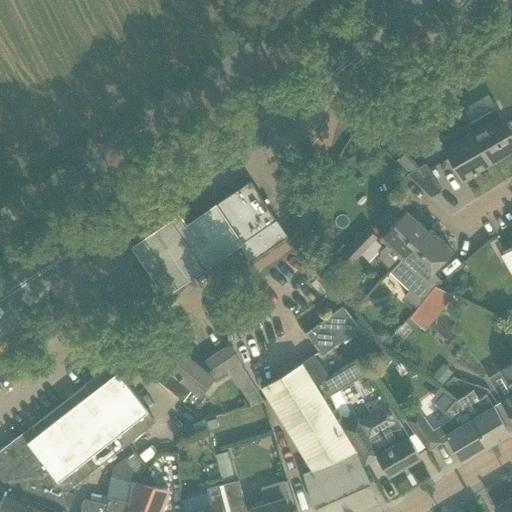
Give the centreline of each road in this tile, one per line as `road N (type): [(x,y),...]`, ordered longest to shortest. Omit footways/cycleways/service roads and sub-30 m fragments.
road 1 (secondary): [(1,297),(335,74)]
road 2 (unclassified): [(328,0),(0,216)]
